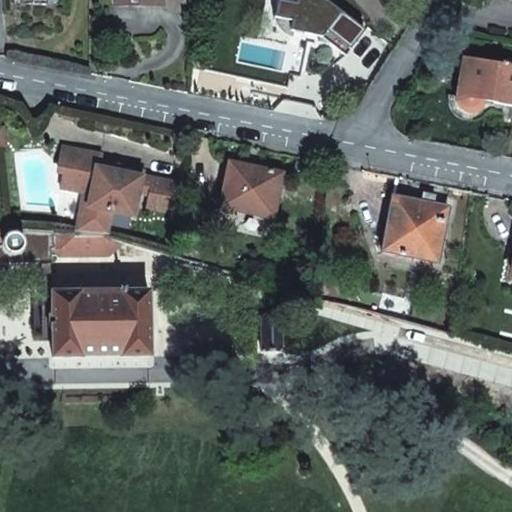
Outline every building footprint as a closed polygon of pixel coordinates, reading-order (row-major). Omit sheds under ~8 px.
[(280,0),(277,0),(275,18),(293,21),(291,31),(322,38),(345,56),(365,31),(326,0),(296,0),(296,3),(280,0)] [(501,65),(463,58),(456,97),(456,102),(457,104),(459,108),(460,110),(464,113),(468,114),(471,114),(475,114),(479,112),(481,111),(483,109),(484,107),(485,103),(511,107),(511,66),(504,65),(504,63),(501,62),(501,65)] [(100,235),(109,238),(115,214),(137,219),(143,195),(149,196),(146,209),(179,217),(179,215),(180,187),(140,178),(142,172),(118,167),(117,173),(117,174),(98,170),(99,164),(100,156),(65,149),(60,172),(65,173),(62,187),(87,193),(79,234),(100,235)] [(254,211),(273,215),(281,174),(229,163),(220,208),(253,215),(254,211)] [(117,173),(118,167),(99,164),(98,170),(117,174),(117,173)] [(408,199),(412,180),(396,176),(381,252),(435,262),(446,207),(433,205),(434,196),(422,194),(420,202),(408,199)] [(79,234),(0,228),(0,247),(2,248),(4,252),(8,255),(12,257),(16,257),(20,254),(22,252),(24,248),(23,243),(23,241),(21,239),(25,239),(27,249),(55,251),(58,256),(106,258),(117,248),(119,241),(109,238),(100,235),(79,234)] [(81,357),(122,358),(122,359),(150,359),(150,294),(51,294),(51,360),(81,360),(81,357)] [(261,321),(261,352),(281,353),(281,321),(276,315),(268,314),(261,321)]
